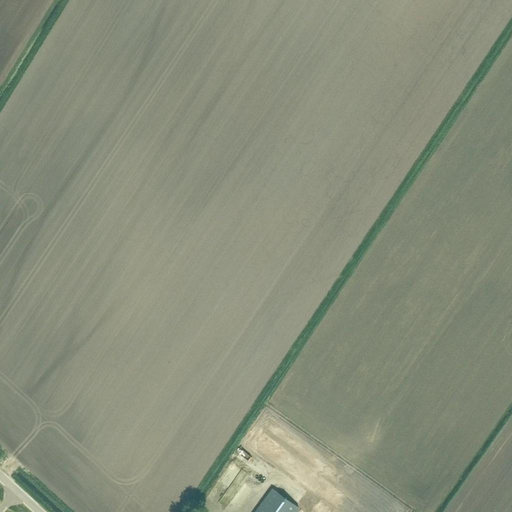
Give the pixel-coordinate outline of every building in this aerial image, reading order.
[(290,316),(286,321),(294,327),(298,322),(290,316)] [(241,468),(232,464),(220,490),(229,494),(241,468)] [(247,503),(262,481),(253,475),(238,498),(247,503)] [(329,484),(330,482),(323,476),(316,485),(349,511),(354,505),(329,484)] [(294,511),(298,507),(272,488),(254,511),(294,511)]
